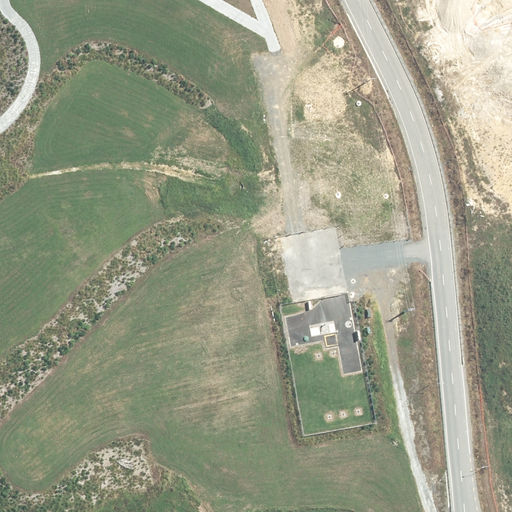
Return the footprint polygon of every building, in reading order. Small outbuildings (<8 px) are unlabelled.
[(178,93),(180,93),(173,77),(183,73),(174,53),(163,58),(155,39),(130,50),(138,68),(127,73),(143,111),(161,103),(162,105),(180,97),(178,93)] [(294,156),(282,156),(282,166),(294,167),(294,156)] [(326,204),(327,202),(318,201),(319,198),(255,195),(254,211),(306,214),(306,224),(325,225),(326,217),(328,218),(328,204),(326,204)] [(238,271),(226,264),(214,286),(241,302),(266,260),(250,250),(238,271)] [(210,294),(172,297),(176,347),(215,344),(210,294)] [(490,511),(477,471),(449,481),(458,509),(449,511),(490,511)]
